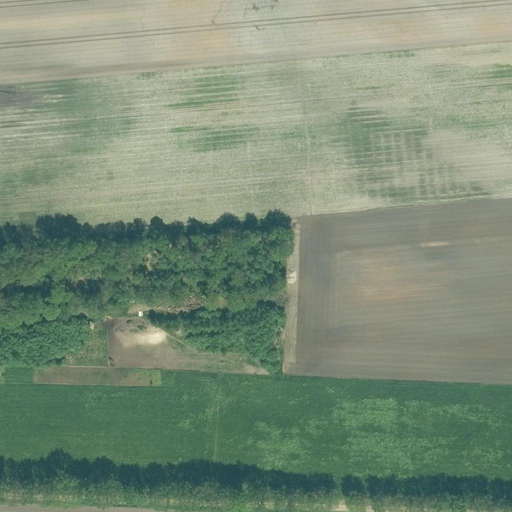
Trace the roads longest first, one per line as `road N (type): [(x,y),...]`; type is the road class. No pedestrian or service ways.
road 1 (track): [(492,511),(0,491)]
road 2 (track): [(285,298),(0,319)]
